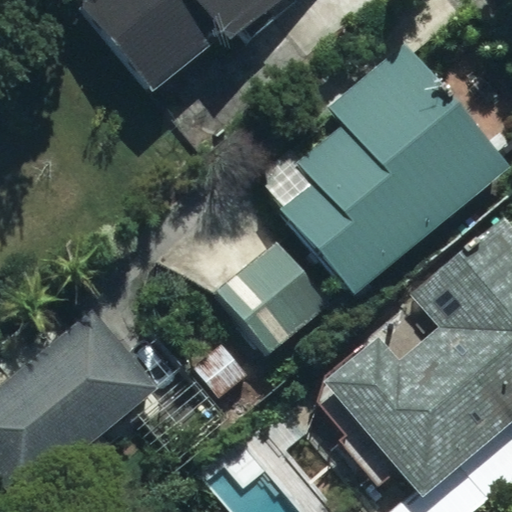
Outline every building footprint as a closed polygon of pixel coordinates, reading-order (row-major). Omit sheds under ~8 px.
[(56,0),(51,4),(133,113),(208,56),(213,63),(296,0),(56,0)] [(308,194),(269,225),(337,309),(500,178),(399,52),(319,117),(334,136),(290,172),(308,194)] [(511,241),(497,224),(401,306),(427,336),(394,365),(373,340),(312,393),(412,509),(505,430),(511,438),(511,241)] [(272,248),(218,292),(272,358),(326,314),(272,248)] [(20,511),(152,395),(83,318),(0,392),(0,500),(10,511),(20,511)]
